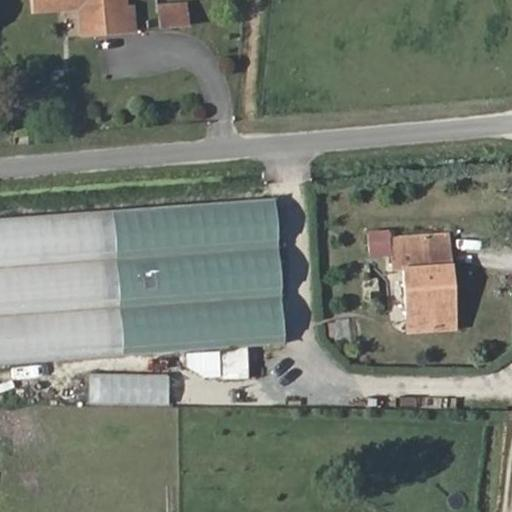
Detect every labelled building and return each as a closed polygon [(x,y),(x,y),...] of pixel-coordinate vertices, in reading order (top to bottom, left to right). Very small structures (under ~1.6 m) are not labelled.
[(39,0),(42,17),(86,13),(89,40),(140,35),(137,14),(131,14),(129,0),(39,0)] [(185,2),(154,2),(154,28),(185,28),(185,2)] [(337,191),(0,214),(0,360),(349,336),(337,191)] [(410,269),(434,267),(431,235),(407,237),(410,269)] [(439,325),(434,267),(410,269),(407,237),(374,240),(376,272),(390,272),(396,329),(439,325)] [(222,347),(222,376),(241,376),(241,347),(222,347)] [(83,402),(165,404),(165,374),(84,372),(83,402)] [(0,401),(29,402),(29,389),(0,389),(0,401)]
